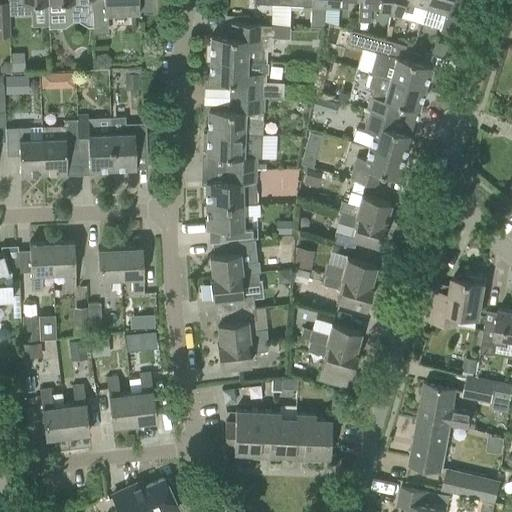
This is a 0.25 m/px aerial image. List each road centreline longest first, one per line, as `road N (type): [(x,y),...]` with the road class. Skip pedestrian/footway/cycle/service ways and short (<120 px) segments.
road 1 (residential): [(352,511),(442,198)]
road 2 (residential): [(172,231),(174,102),(195,0)]
road 3 (residential): [(183,455),(172,231)]
road 4 (residential): [(442,198),(499,0)]
road 5 (residential): [(172,231),(0,229)]
road 6 (residential): [(32,481),(183,455)]
